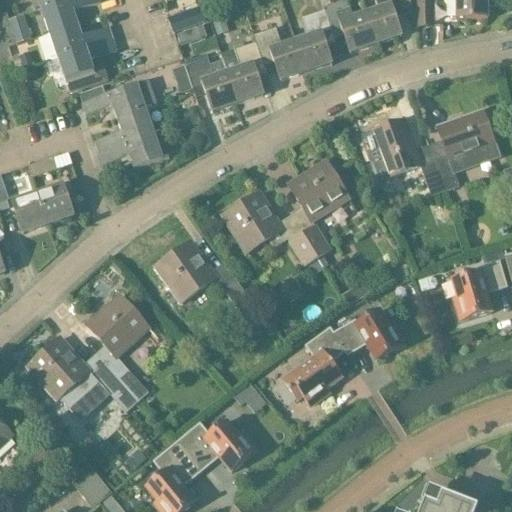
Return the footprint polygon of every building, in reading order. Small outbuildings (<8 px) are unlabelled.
[(41,12),(76,0),(29,0),(34,14),(41,12)] [(76,0),(41,12),(49,37),(78,27),(74,15),(100,6),(98,0),(76,0)] [(411,11),(410,0),(373,0),(378,13),(364,18),(375,49),(402,40),(392,12),(402,9),(403,14),(411,11)] [(430,0),(416,0),(417,29),(431,29),(430,0)] [(456,0),(456,23),(488,23),(487,0),(456,0)] [(322,11),(324,14),(331,37),(342,34),(350,57),(375,49),(364,18),(352,22),(345,3),(322,11)] [(199,7),(167,20),(174,37),(206,24),(199,7)] [(306,76),(332,67),(323,40),(331,37),(324,14),(302,21),(308,40),(296,45),(306,76)] [(49,37),(57,62),(113,43),(109,31),(82,40),(78,27),(49,37)] [(253,38),(256,46),(256,47),(257,46),(262,61),(271,57),(280,85),(306,76),(296,45),(282,49),(276,30),(253,38)] [(177,38),(181,49),(192,45),(188,34),(177,38)] [(68,97),(108,84),(104,69),(93,73),(90,64),(117,55),(113,43),(57,62),(66,87),(68,97)] [(221,57),(223,64),(239,107),(264,99),(255,71),(265,68),(262,61),(257,46),(256,47),(256,46),(221,57)] [(223,64),(210,68),(208,62),(185,70),(193,92),(203,89),(212,116),(239,107),(223,64)] [(147,84),(138,88),(109,98),(106,99),(102,89),(79,97),(82,107),(86,120),(113,111),(118,124),(146,114),(146,112),(156,109),(147,84)] [(95,145),(99,158),(155,139),(146,114),(118,124),(122,136),(95,145)] [(442,144),(428,149),(444,195),(458,190),(454,177),(498,161),(494,148),(482,116),(437,133),(442,144)] [(430,200),(444,195),(428,149),(415,153),(404,124),(372,136),(388,181),(420,169),(430,200)] [(134,173),(164,163),(155,139),(99,158),(103,169),(130,160),(134,173)] [(32,181),(57,173),(52,161),(28,169),(32,181)] [(312,226),(349,203),(325,165),(288,188),(302,212),(312,226)] [(0,178),(0,206),(9,203),(6,194),(2,181),(0,178)] [(63,189),(38,197),(48,229),(74,221),(63,189)] [(273,252),(288,243),(289,242),(279,227),(260,196),(222,220),(245,258),(268,244),(273,252)] [(23,237),(48,229),(38,197),(12,206),(23,237)] [(302,236),(324,271),(328,268),(323,259),(330,254),(314,228),(302,236)] [(310,280),(324,271),(302,236),(289,244),(304,271),(310,280)] [(180,307),(216,283),(217,282),(212,274),(191,245),(155,271),(180,307)] [(478,275),(453,282),(458,300),(454,302),(461,325),(492,316),(486,297),(507,291),(500,266),(477,273),(478,275)] [(237,285),(224,294),(240,316),(253,307),(237,285)] [(105,349),(95,358),(138,406),(148,396),(118,361),(150,333),(120,299),(86,329),(105,349)] [(355,324),(334,337),(345,355),(348,359),(366,346),(377,365),(405,348),(393,327),(389,329),(379,313),(356,327),(355,324)] [(331,365),(345,355),(334,337),(330,332),(306,349),(315,362),(283,385),(297,405),(303,400),(310,410),(329,396),(327,393),(342,381),(331,365)] [(138,406),(95,358),(84,368),(60,341),(27,371),(57,404),(60,402),(70,414),(96,390),(96,389),(99,386),(117,407),(118,406),(126,416),(137,407),(138,406)] [(0,424),(0,450),(13,439),(0,424)] [(209,439),(200,428),(177,447),(201,475),(219,460),(232,476),(257,455),(241,436),(238,439),(226,425),(209,439)] [(183,490),(201,475),(177,447),(154,466),(163,476),(146,490),(158,505),(155,508),(158,511),(187,511),(195,506),(183,490)] [(475,511),(430,494),(417,504),(425,507),(422,511),(475,511)]
